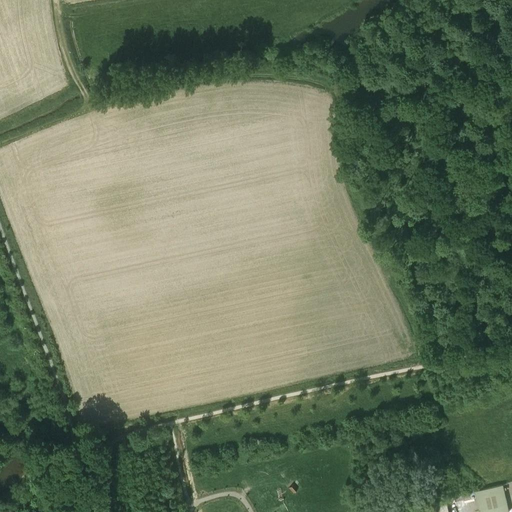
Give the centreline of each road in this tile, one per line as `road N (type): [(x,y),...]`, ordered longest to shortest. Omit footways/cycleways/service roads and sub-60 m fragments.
road 1 (track): [(431,364),(351,187),(336,87),(263,72),(97,102),(73,73),(57,0)]
road 2 (track): [(100,447),(138,428),(511,349)]
